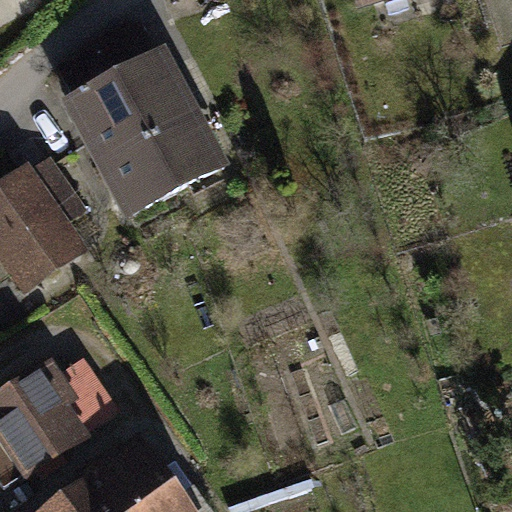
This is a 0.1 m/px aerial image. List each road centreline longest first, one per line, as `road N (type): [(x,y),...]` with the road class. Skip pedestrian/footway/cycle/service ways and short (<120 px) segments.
road 1 (track): [(0,369),(55,338),(82,347),(163,462)]
road 2 (residential): [(0,98),(112,0)]
